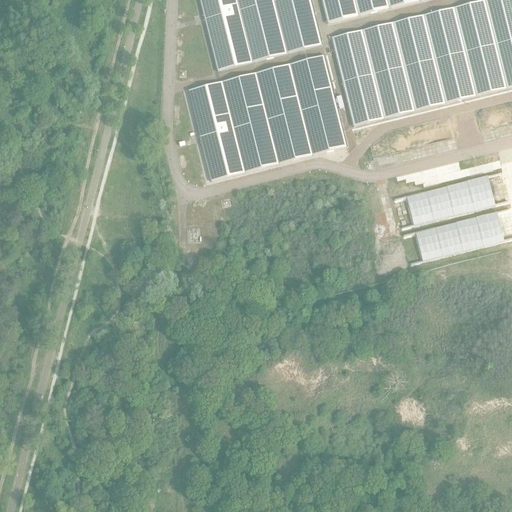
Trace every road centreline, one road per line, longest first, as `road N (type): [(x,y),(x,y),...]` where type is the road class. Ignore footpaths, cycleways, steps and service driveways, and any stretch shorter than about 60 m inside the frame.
road 1 (unknown): [(124,0),(0,477)]
road 2 (track): [(190,269),(158,323),(158,350),(191,409),(193,434),(177,475),(185,511)]
road 3 (track): [(171,89),(328,50),(315,0)]
road 4 (track): [(324,32),(469,0)]
